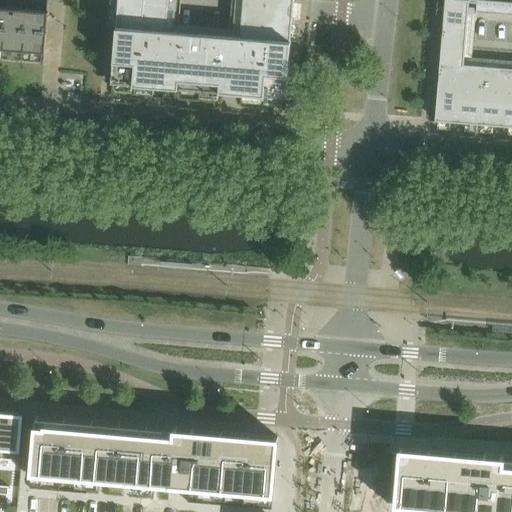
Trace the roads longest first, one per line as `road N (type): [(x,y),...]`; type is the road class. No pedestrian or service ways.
road 1 (residential): [(0,118),(372,148)]
road 2 (secondary): [(351,348),(0,309)]
road 3 (secondary): [(0,330),(160,367),(344,385)]
road 4 (unclassified): [(351,348),(372,148)]
road 5 (secondary): [(344,385),(511,393)]
road 6 (secondary): [(511,359),(351,348)]
road 7 (unclassified): [(372,148),(388,0)]
road 8 (residential): [(372,148),(511,159)]
road 9 (residential): [(330,511),(344,385)]
